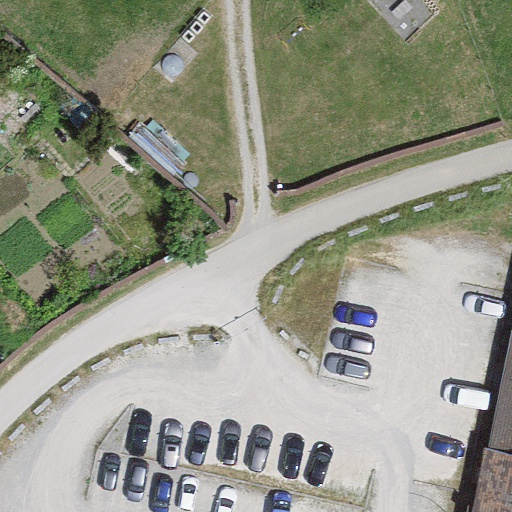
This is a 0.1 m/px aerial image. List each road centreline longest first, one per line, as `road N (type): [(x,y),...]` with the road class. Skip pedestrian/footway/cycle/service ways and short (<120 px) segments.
road 1 (unclassified): [(0,413),(22,387),(127,308),(259,241),(511,157)]
road 2 (unknown): [(259,241),(244,0)]
